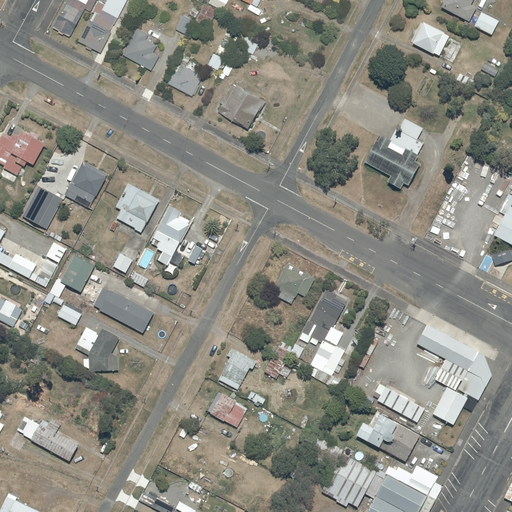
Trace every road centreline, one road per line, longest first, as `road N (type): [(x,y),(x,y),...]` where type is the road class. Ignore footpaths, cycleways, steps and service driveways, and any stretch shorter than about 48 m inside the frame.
road 1 (residential): [(107,511),(273,198)]
road 2 (unclassified): [(273,198),(6,55)]
road 3 (unclassified): [(511,323),(273,198)]
road 4 (residential): [(273,198),(378,0)]
